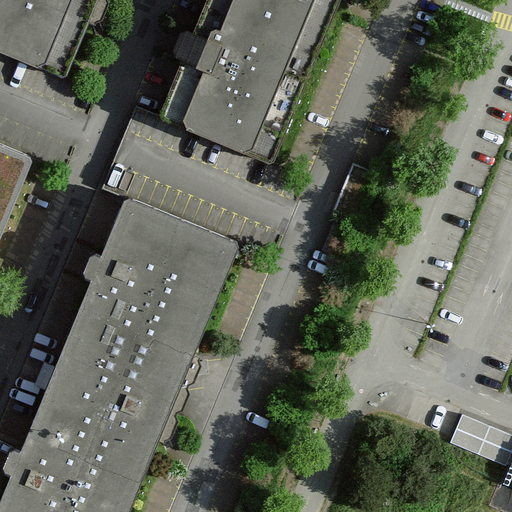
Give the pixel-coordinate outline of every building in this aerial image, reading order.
[(0,0),(0,49),(64,79),(94,0),(0,0)] [(339,0),(197,0),(149,115),(273,168),(339,0)] [(0,233),(31,159),(0,146),(0,233)] [(376,172),(352,163),(333,210),(357,220),(376,172)] [(130,511),(243,249),(122,198),(0,494),(0,511),(130,511)] [(511,434),(461,414),(450,440),(511,464),(511,434)]
